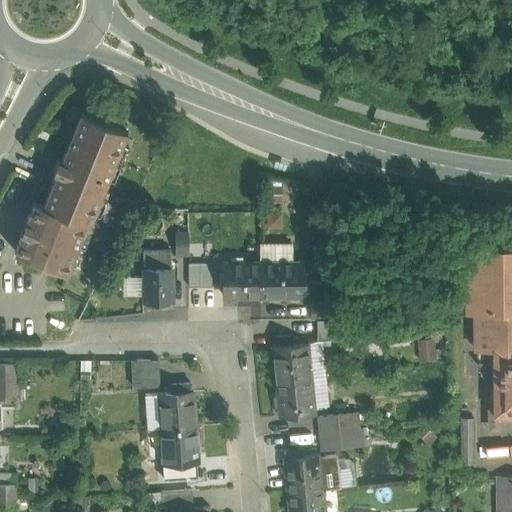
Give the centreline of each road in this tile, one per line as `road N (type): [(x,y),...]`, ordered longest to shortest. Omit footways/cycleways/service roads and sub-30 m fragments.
road 1 (tertiary): [(90,32),(302,126),(389,153),(511,176)]
road 2 (residential): [(79,347),(239,337),(254,511)]
